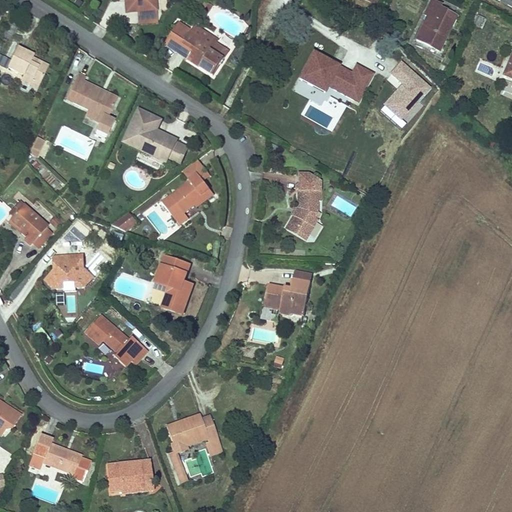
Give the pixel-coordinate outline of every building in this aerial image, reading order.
[(124,12),(136,11),(135,0),(126,0),(123,0),(124,12)] [(135,0),(136,11),(154,9),(153,0),(123,0),(126,0),(135,0)] [(417,45),(440,56),(457,21),(439,12),(442,9),(433,5),(425,21),(428,22),(417,45)] [(482,28),(486,19),(475,14),(471,24),(482,28)] [(200,66),(213,74),(227,51),(215,43),(217,40),(194,26),(189,33),(176,24),(164,44),(177,52),(179,48),(202,63),(200,66)] [(45,67),(35,63),(33,68),(27,65),(29,59),(30,56),(13,48),(3,68),(20,76),(17,81),(25,85),(28,80),(37,84),(45,67)] [(200,66),(202,63),(179,48),(177,52),(200,66)] [(27,65),(33,68),(35,63),(29,59),(27,65)] [(374,77),(358,69),(354,76),(323,59),(315,73),(306,68),(300,79),(325,94),(329,88),(353,102),(360,91),(365,93),(374,77)] [(403,64),(393,75),(405,86),(387,105),(402,119),(430,88),(403,64)] [(85,111),(105,120),(115,98),(82,82),(84,78),(75,74),(64,97),(72,101),(70,104),(85,111)] [(34,89),(37,84),(28,80),(25,85),(34,89)] [(180,155),(184,147),(175,143),(176,140),(162,134),(160,138),(146,132),(154,115),(138,108),(122,140),(165,161),(171,150),(180,155)] [(103,126),(105,120),(85,111),(82,116),(97,123),(103,126)] [(160,138),(162,134),(155,130),(160,119),(154,115),(146,132),(160,138)] [(90,137),(101,141),(110,122),(105,120),(103,126),(97,123),(90,137)] [(36,138),(29,157),(38,160),(45,141),(36,138)] [(204,200),(212,194),(195,172),(187,177),(188,179),(161,201),(178,223),(186,217),(182,212),(194,203),(202,196),(204,200)] [(317,202),(322,202),(322,192),(299,192),(299,211),(295,218),(291,225),(299,230),(297,233),(308,239),(319,222),(313,219),(318,213),(317,202)] [(194,203),(196,206),(204,200),(202,196),(194,203)] [(7,213),(11,217),(21,206),(16,202),(7,213)] [(21,242),(29,248),(46,227),(21,206),(11,217),(9,220),(21,230),(18,233),(24,238),(21,242)] [(125,236),(139,224),(130,212),(115,224),(125,236)] [(18,233),(21,230),(9,220),(6,224),(18,233)] [(308,239),(297,233),(299,230),(291,225),(288,231),(307,243),(308,239)] [(181,287),(184,281),(189,264),(163,255),(154,282),(168,287),(166,291),(161,308),(181,315),(189,290),(181,287)] [(56,267),(65,266),(65,257),(52,258),(50,267),(40,281),(46,285),(56,272),(56,267)] [(85,289),(94,280),(82,271),(81,257),(65,257),(65,266),(56,267),(56,272),(46,285),(54,291),(61,291),(60,286),(74,285),(74,290),(85,289)] [(311,284),(312,276),(295,271),(293,279),(311,284)] [(293,312),(304,315),(311,284),(293,279),(292,286),(291,290),(283,289),(268,285),(265,299),(280,302),(278,309),(278,312),(293,315),(293,312)] [(181,287),(189,290),(191,283),(184,281),(181,287)] [(166,291),(168,287),(154,282),(153,287),(166,291)] [(264,305),(278,309),(280,302),(265,299),(264,305)] [(129,338),(127,340),(98,316),(83,334),(98,346),(102,342),(116,353),(112,358),(120,365),(125,360),(133,367),(145,353),(129,338)] [(0,432),(6,431),(14,429),(20,418),(3,406),(0,411),(0,432)] [(211,443),(220,440),(214,417),(203,421),(201,417),(169,427),(175,449),(210,438),(211,443)] [(175,449),(177,453),(211,443),(210,438),(175,449)] [(75,479),(83,458),(52,447),(53,443),(43,439),(35,458),(44,462),(44,464),(59,469),(58,473),(75,479)] [(143,485),(155,484),(153,462),(143,463),(143,467),(133,468),(133,465),(110,467),(113,494),(122,494),(122,491),(143,490),(143,485)] [(42,467),(58,473),(59,469),(44,464),(42,467)] [(123,497),(156,494),(155,484),(143,485),(143,490),(122,491),(122,494),(123,497)]
